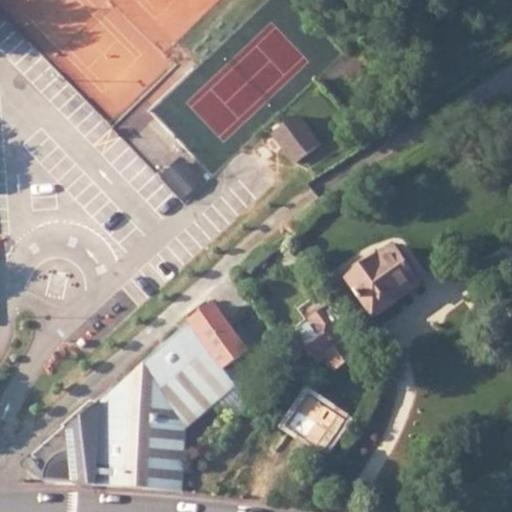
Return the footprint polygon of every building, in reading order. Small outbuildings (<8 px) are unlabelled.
[(292,164),(317,145),(295,118),(271,137),(292,164)] [(180,161),(163,177),(168,183),(185,166),(180,161)] [(203,184),(185,166),(168,183),(186,201),(203,184)] [(311,245),(297,253),(313,279),(327,270),(311,245)] [(377,288),(375,289),(400,329),(449,298),(423,258),(406,270),(404,267),(375,284),(377,288)] [(491,282),(503,275),(496,261),(483,269),(491,282)] [(488,296),(511,283),(506,273),(503,275),(491,282),(487,284),(488,296)] [(229,305),(209,321),(213,327),(262,402),(273,395),(268,387),(272,384),(268,378),(271,376),(263,364),(271,359),(238,308),(233,312),(229,305)] [(328,322),(334,332),(354,319),(348,309),(328,322)] [(336,334),(323,343),(341,373),(351,368),(359,380),(379,368),(370,354),(374,351),(354,319),(334,332),(336,334)] [(262,402),(213,327),(116,408),(84,434),(82,454),(79,488),(83,488),(191,501),(196,438),(231,407),(244,426),(268,411),(262,402)] [(58,451),(112,405),(111,404),(106,405),(55,448),(58,451)] [(116,408),(112,405),(58,451),(61,453),(82,454),(84,434),(116,408)] [(368,438),(334,409),(309,437),(325,451),(321,455),(334,465),(337,461),(342,466),(368,438)] [(35,471),(58,451),(55,448),(35,464),(34,467),(34,469),(35,471)] [(61,453),(58,451),(35,471),(49,485),(53,487),(79,488),(82,454),(61,453)]
